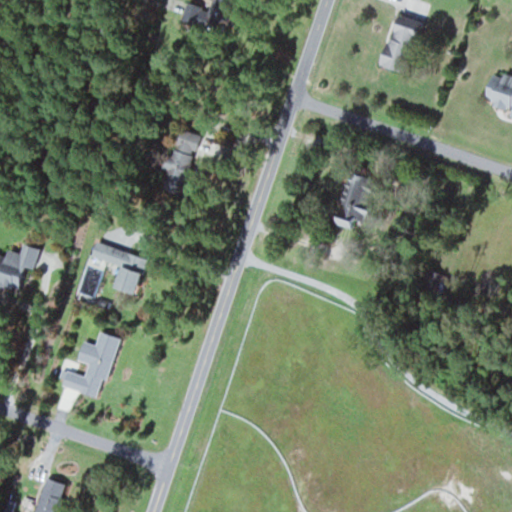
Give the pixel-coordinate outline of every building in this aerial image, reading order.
[(377,64),(401,72),(419,21),(394,13),(377,64)] [(489,104),(511,110),(511,113),(511,117),(511,80),(511,77),(490,70),(483,96),(491,99),(489,104)] [(164,170),(184,177),(198,133),(178,127),(164,170)] [(373,178),(350,171),(332,222),(355,230),(373,178)] [(117,262),(110,287),(132,293),(143,253),(114,245),(117,234),(107,231),(104,243),(95,241),(91,255),(117,262)] [(36,247),(24,243),(21,253),(5,248),(3,254),(0,253),(0,282),(22,290),(36,247)] [(117,336),(98,331),(94,344),(81,340),(76,359),(88,362),(83,376),(64,370),(60,385),(99,397),(117,336)] [(42,477),(33,511),(54,511),(62,482),(42,477)]
